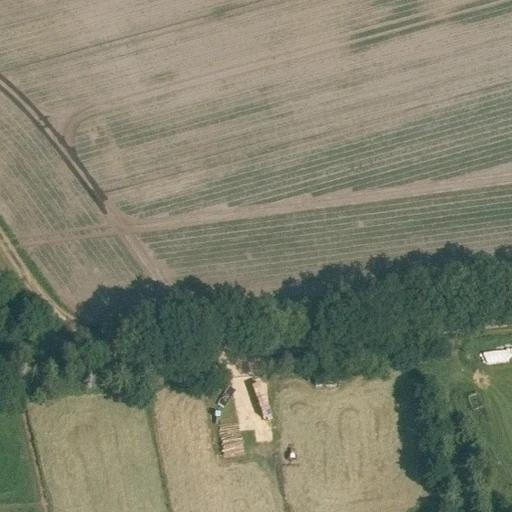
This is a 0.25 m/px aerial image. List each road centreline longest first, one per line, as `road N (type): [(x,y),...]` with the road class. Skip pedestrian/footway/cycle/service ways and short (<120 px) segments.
road 1 (unclassified): [(136,362),(511,320)]
road 2 (track): [(0,243),(37,303),(84,340),(136,362)]
